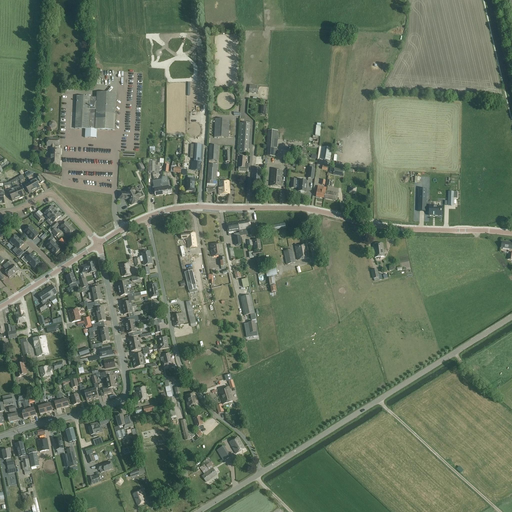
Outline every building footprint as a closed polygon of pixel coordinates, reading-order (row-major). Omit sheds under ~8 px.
[(257,93),(257,85),(249,85),(249,93),(257,93)] [(97,134),(97,130),(115,131),(116,94),(97,93),(97,98),(77,97),(75,129),(85,129),(85,137),(96,137),(96,134),(97,134)] [(215,119),(214,137),(228,138),(229,120),(215,119)] [(239,121),(238,152),(248,152),(250,122),(239,121)] [(60,166),(61,150),(55,150),(55,147),(59,147),(59,139),(47,138),(47,146),(51,147),(50,165),(60,166)] [(217,161),(218,146),(210,145),(209,160),(217,161)] [(332,149),(325,148),(324,148),(322,160),(330,161),(332,149)] [(248,172),(248,165),(248,164),(245,164),(246,157),(240,156),(239,164),(238,171),(248,172)] [(216,181),(217,165),(208,164),(207,184),(213,184),(213,181),(216,181)] [(259,186),(261,169),(253,168),(251,185),(259,186)] [(282,170),(271,170),(270,186),(281,187),(281,178),(281,176),(282,176),(282,170)] [(153,192),(155,191),(155,196),(164,195),(162,183),(162,179),(152,181),(153,187),(152,187),(153,192)] [(162,179),(162,183),(164,195),(172,194),(171,188),(167,188),(167,184),(168,183),(167,179),(162,179)] [(300,192),(300,193),(304,193),(304,192),(306,192),(307,181),(299,181),(296,181),(296,180),(291,179),(291,188),(296,189),(296,188),(299,188),(298,192),(300,192)] [(35,180),(30,182),(35,191),(36,191),(36,192),(39,190),(39,189),(40,188),(35,180)] [(186,191),(194,192),(195,180),(186,180),(186,182),(184,182),(184,185),(186,185),(186,191)] [(229,194),(229,181),(219,182),(220,188),(218,188),(219,194),(229,194)] [(35,191),(30,182),(25,185),(30,194),(35,191)] [(24,197),(20,188),(19,186),(14,188),(14,190),(18,199),(24,197)] [(324,198),(325,192),(323,191),(324,187),(318,186),(316,197),(324,198)] [(133,188),(125,192),(126,193),(119,192),(119,199),(125,200),(125,198),(128,197),(130,202),(130,203),(131,205),(134,204),(139,201),(138,198),(139,198),(140,196),(139,193),(137,193),(136,194),(133,188)] [(11,189),(8,190),(12,202),(18,199),(14,190),(12,191),(11,189)] [(419,211),(427,212),(428,189),(419,189),(419,211)] [(325,192),(324,198),(336,201),(337,194),(325,192)] [(49,218),(57,211),(55,209),(55,210),(52,207),(45,214),(46,216),(45,217),(48,220),(49,219),(49,218)] [(430,207),(429,216),(441,216),(441,208),(437,208),(437,207),(430,207)] [(59,213),(57,211),(49,218),(49,219),(53,223),(61,216),(58,214),(59,213)] [(34,216),(40,221),(42,219),(37,213),(34,216)] [(251,229),(250,221),(238,223),(239,231),(240,236),(248,235),(247,229),(251,229)] [(56,222),(50,227),(53,230),(59,225),(56,222)] [(61,228),(69,236),(74,231),(66,222),(61,228)] [(238,223),(227,225),(228,232),(239,231),(238,223)] [(261,227),(262,232),(286,229),(285,223),(261,227)] [(25,232),(33,240),(39,235),(30,227),(25,232)] [(60,233),(56,229),(52,232),(56,237),(60,233)] [(188,248),(196,247),(195,233),(181,235),(182,239),(186,239),(186,240),(187,240),(188,248)] [(17,256),(22,251),(20,249),(24,244),(16,236),(10,241),(11,242),(10,243),(13,246),(14,245),(16,248),(13,251),(17,256)] [(46,246),(55,255),(60,249),(52,241),(54,239),(52,236),(47,241),(50,243),(46,246)] [(223,255),(222,244),(210,246),(212,257),(223,255)] [(309,258),(307,244),(295,246),(298,260),(309,258)] [(373,245),(373,249),(372,250),(372,253),(374,252),(375,258),(378,258),(378,259),(381,259),(380,257),(384,257),(383,244),(373,245)] [(295,263),(292,249),(283,251),(286,265),(295,263)] [(149,252),(142,253),(145,266),(152,264),(149,252)] [(24,262),(26,260),(34,268),(40,263),(31,254),(28,258),(26,255),(22,260),(24,262)] [(193,254),(186,255),(190,273),(197,272),(193,254)] [(10,261),(6,264),(14,274),(18,271),(10,261)] [(83,273),(89,272),(89,273),(96,272),(94,262),(87,264),(87,265),(81,267),(83,273)] [(130,268),(129,263),(120,265),(121,269),(122,276),(131,275),(130,268)] [(14,274),(6,264),(3,266),(7,270),(5,272),(10,278),(14,274)] [(233,268),(234,272),(236,279),(241,278),(239,267),(233,268)] [(78,289),(76,283),(73,274),(66,277),(70,286),(69,286),(71,292),(78,289)] [(81,289),(88,287),(85,279),(79,280),(81,289)] [(119,290),(129,289),(128,286),(132,285),(131,282),(127,283),(118,285),(119,290)] [(151,298),(159,297),(156,284),(148,286),(151,298)] [(52,286),(39,296),(43,302),(41,303),(43,305),(40,307),(41,313),(47,308),(47,307),(50,304),(48,300),(57,293),(54,289),(56,288),(54,285),(52,286)] [(92,289),(93,293),(88,294),(89,297),(101,294),(100,288),(92,289)] [(95,302),(102,301),(103,300),(102,296),(101,297),(101,294),(89,297),(89,300),(94,299),(95,302)] [(244,316),(255,314),(251,295),(240,298),(244,316)] [(96,310),(97,313),(95,313),(96,317),(97,316),(105,315),(104,308),(96,310)] [(81,311),(79,311),(78,309),(69,311),(72,323),(81,320),(79,315),(82,314),(82,315),(85,314),(84,311),(81,312),(81,311)] [(24,311),(18,312),(18,313),(16,313),(17,316),(16,317),(18,324),(26,322),(25,319),(26,319),(24,311)] [(181,313),(172,315),(174,327),(184,325),(183,320),(186,320),(185,318),(183,319),(183,316),(182,316),(182,313),(181,313)] [(106,321),(105,315),(97,316),(99,323),(106,321)] [(83,318),(86,328),(92,326),(89,316),(83,318)] [(129,318),(130,321),(125,322),(127,328),(135,326),(135,323),(138,322),(137,316),(129,318)] [(247,338),(257,336),(255,322),(248,323),(248,324),(245,325),(247,338)] [(135,326),(127,328),(128,334),(133,333),(134,336),(140,335),(141,335),(140,331),(136,332),(135,326)] [(100,330),(101,334),(98,335),(98,337),(109,335),(107,329),(100,330)] [(48,354),(46,343),(45,336),(33,339),(34,347),(35,347),(37,357),(48,354)] [(166,337),(158,338),(161,349),(168,348),(166,337)] [(29,354),(27,342),(20,344),(23,355),(29,354)] [(88,347),(78,351),(80,356),(90,353),(88,347)] [(101,357),(113,354),(112,354),(113,354),(113,353),(113,352),(112,351),(111,348),(99,350),(101,357)] [(172,362),(170,353),(162,355),(163,361),(162,361),(163,368),(173,366),(172,362)] [(24,364),(26,363),(25,357),(19,358),(21,365),(16,365),(18,372),(17,372),(18,378),(23,377),(22,375),(27,374),(24,364)] [(105,369),(115,367),(114,359),(104,361),(104,363),(101,363),(101,367),(105,366),(105,369)] [(146,364),(145,360),(133,362),(135,368),(144,366),(144,365),(146,364)] [(53,365),(53,367),(48,368),(48,366),(40,368),(42,377),(52,375),(51,370),(54,369),(54,370),(64,368),(64,367),(63,367),(63,364),(63,361),(57,363),(58,364),(53,365)] [(101,374),(100,374),(101,379),(104,378),(105,384),(107,384),(117,382),(117,381),(118,381),(117,377),(116,377),(116,376),(112,377),(111,372),(101,374)] [(77,379),(70,381),(72,388),(79,386),(77,379)] [(119,386),(118,382),(117,382),(107,384),(108,387),(102,389),(104,395),(113,393),(112,389),(118,387),(118,386),(119,386)] [(138,401),(148,399),(145,387),(136,389),(138,401)] [(223,404),(233,401),(229,387),(219,390),(223,404)] [(92,400),(90,390),(86,392),(85,388),(80,389),(82,396),(85,395),(87,402),(92,400)] [(90,390),(92,400),(98,398),(96,389),(90,390)] [(199,404),(195,393),(186,395),(188,407),(199,404)] [(73,405),(80,403),(77,394),(71,396),(73,405)] [(11,395),(2,396),(4,405),(13,403),(11,395)] [(67,399),(64,400),(63,398),(60,398),(61,401),(63,408),(69,407),(67,399)] [(63,408),(61,401),(54,403),(57,410),(63,408)] [(50,404),(44,406),(46,413),(53,411),(50,404)] [(44,406),(38,407),(40,415),(46,413),(44,406)] [(17,414),(16,414),(16,411),(15,407),(9,408),(10,412),(11,412),(12,415),(7,416),(9,423),(19,421),(17,414)] [(24,408),(24,411),(21,412),(24,419),(30,418),(28,410),(27,407),(24,408)] [(34,408),(28,410),(30,418),(36,416),(34,408)] [(116,417),(119,427),(114,428),(116,434),(116,436),(116,438),(117,439),(118,439),(118,440),(126,437),(127,437),(127,435),(126,433),(125,431),(124,429),(133,427),(130,416),(126,417),(127,421),(125,422),(123,415),(116,417)] [(204,428),(203,425),(200,416),(194,419),(198,430),(204,428)] [(110,423),(109,419),(108,418),(99,421),(101,426),(110,423)] [(191,439),(187,419),(180,421),(185,441),(191,439)] [(100,432),(99,427),(100,427),(99,422),(90,425),(91,427),(89,428),(91,435),(93,435),(93,438),(97,437),(96,434),(96,433),(100,432)] [(75,438),(73,430),(66,432),(68,440),(69,443),(76,441),(75,438)] [(93,438),(95,444),(102,442),(101,436),(93,438)] [(245,449),(244,447),(238,437),(229,443),(236,454),(245,449)] [(49,450),(48,446),(47,439),(37,441),(40,452),(49,450)] [(56,450),(63,449),(61,439),(54,441),(56,450)] [(26,460),(25,451),(22,442),(15,444),(17,453),(19,453),(19,456),(20,458),(20,457),(21,461),(23,461),(24,468),(29,467),(27,460),(26,460)] [(223,447),(220,449),(217,451),(223,461),(230,457),(223,447)] [(74,454),(72,448),(70,449),(67,450),(70,462),(69,462),(70,467),(77,465),(74,454)] [(2,451),(4,460),(7,459),(8,462),(12,461),(11,459),(9,450),(2,451)] [(31,468),(39,467),(37,453),(29,454),(31,468)] [(95,462),(92,455),(86,457),(89,464),(95,462)] [(8,462),(6,462),(7,467),(10,466),(11,469),(15,468),(14,465),(15,465),(14,461),(12,461),(8,462)] [(112,469),(110,462),(97,467),(98,470),(99,470),(101,473),(104,472),(112,469)] [(145,473),(143,468),(130,473),(131,478),(145,473)] [(217,474),(213,468),(202,476),(206,482),(217,474)] [(98,475),(92,477),(88,479),(90,486),(101,482),(98,475)] [(141,491),(133,494),(138,506),(146,502),(141,491)]
